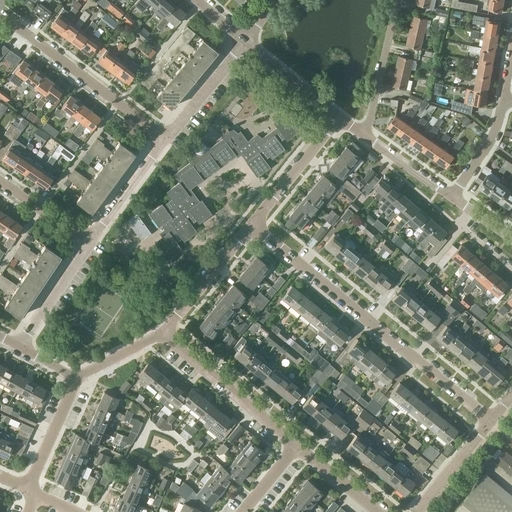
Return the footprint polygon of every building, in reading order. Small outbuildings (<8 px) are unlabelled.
[(29,10),(34,13),(42,3),(41,2),(42,0),(30,0),(34,3),(29,10)] [(151,3),(155,7),(156,7),(161,0),(138,0),(134,5),(142,12),(151,3)] [(175,5),(168,0),(161,0),(156,7),(155,7),(153,11),(162,19),(175,5)] [(437,0),(417,0),(417,4),(435,8),(437,0)] [(451,0),(450,7),(477,12),(478,5),(459,1),(458,0),(451,0)] [(502,11),(503,0),(482,0),(482,1),(488,2),(486,9),(502,11)] [(34,13),(40,17),(47,7),(42,3),(34,13)] [(106,8),(114,14),(117,10),(110,4),(106,8)] [(185,14),(175,5),(162,19),(156,26),(161,30),(170,20),(175,25),(185,14)] [(55,13),(47,7),(40,17),(47,23),(55,13)] [(50,26),(61,33),(69,22),(78,10),(73,7),(68,14),(62,10),(50,26)] [(448,11),(436,8),(435,14),(447,17),(448,11)] [(78,20),(77,20),(82,24),(83,23),(90,14),(85,11),(78,20)] [(118,24),(105,14),(102,18),(114,28),(118,24)] [(446,18),(434,15),(433,21),(445,23),(446,18)] [(427,20),(427,19),(414,16),(412,23),(414,23),(412,31),(424,34),(424,32),(425,28),(430,29),(431,21),(427,20)] [(487,25),(485,33),(497,35),(500,21),(488,19),(487,20),(474,17),(473,23),(487,25)] [(130,19),(126,24),(134,31),(138,27),(138,26),(130,19)] [(87,28),(92,31),(97,25),(92,21),(87,28)] [(65,37),(70,41),(79,29),(69,22),(61,33),(60,35),(63,38),(65,37)] [(445,26),(438,24),(436,31),(443,33),(445,26)] [(143,41),(147,37),(148,36),(138,27),(134,31),(133,33),(143,41)] [(186,27),(164,54),(194,80),(217,52),(211,46),(203,40),(195,49),(187,43),(195,34),(187,27),(186,27)] [(70,41),(80,48),(88,36),(79,29),(70,41)] [(430,34),(424,32),(424,34),(412,31),(410,38),(409,38),(407,45),(420,49),(423,36),(429,38),(430,34)] [(80,48),(79,49),(85,54),(86,52),(90,55),(98,44),(101,46),(103,42),(91,33),(88,37),(88,36),(80,48)] [(495,50),(497,35),(485,33),(482,48),(495,50)] [(147,37),(143,41),(144,42),(151,47),(153,49),(157,45),(147,37)] [(108,69),(116,57),(125,46),(120,42),(112,54),(103,47),(99,53),(102,56),(98,61),(97,63),(103,67),(104,66),(108,69)] [(144,42),(138,48),(145,54),(151,47),(144,42)] [(0,59),(8,49),(3,45),(0,49),(0,59)] [(492,64),(495,50),(482,48),(469,45),(468,51),(481,54),(480,61),(492,64)] [(150,58),(156,51),(153,49),(151,47),(145,54),(150,58)] [(4,58),(10,62),(15,54),(10,50),(4,58)] [(126,64),(129,61),(134,53),(130,50),(121,61),(116,57),(108,69),(117,76),(126,64)] [(21,58),(15,54),(10,62),(15,66),(21,58)] [(164,54),(140,83),(141,83),(164,102),(171,108),(194,80),(164,54)] [(410,74),(413,59),(400,56),(398,63),(399,64),(397,71),(410,74)] [(20,85),(25,79),(33,67),(33,66),(29,63),(28,63),(24,60),(6,84),(10,88),(15,81),(20,85)] [(129,61),(126,64),(117,76),(127,83),(136,72),(139,68),(129,61)] [(490,78),(492,64),(480,61),(477,75),(490,78)] [(33,67),(25,79),(20,85),(16,90),(21,94),(27,85),(32,89),(43,75),(43,73),(39,71),(37,71),(33,68),(33,67)] [(410,74),(397,71),(396,79),(394,78),(393,86),(406,89),(406,88),(411,89),(413,81),(408,80),(410,74)] [(127,83),(129,84),(137,75),(135,73),(127,83)] [(47,78),(43,75),(32,89),(26,97),(30,101),(39,90),(44,94),(53,82),(52,81),(49,78),(47,78)] [(477,75),(475,89),(487,92),(490,78),(477,75)] [(63,90),(53,82),(44,94),(36,105),(40,108),(49,97),(54,101),(63,90)] [(443,85),(436,83),(433,93),(440,95),(443,85)] [(485,106),(487,92),(475,89),(467,88),(464,103),(472,106),(472,104),(478,105),(478,106),(483,107),(483,106),(485,106)] [(411,95),(408,100),(419,106),(422,101),(411,95)] [(67,111),(72,115),(80,103),(71,96),(62,107),(58,112),(55,110),(50,118),(53,120),(54,119),(58,122),(67,111)] [(401,97),(390,96),(389,107),(399,108),(401,97)] [(472,106),(464,103),(454,100),(451,108),(471,114),(472,106)] [(90,111),(80,103),(72,115),(81,122),(90,111)] [(416,105),(411,109),(415,113),(420,106),(419,106),(416,105)] [(411,119),(415,113),(411,109),(406,116),(411,119)] [(100,118),(90,111),(81,122),(73,133),(78,137),(86,126),(92,130),(100,118)] [(30,112),(27,117),(26,117),(40,127),(44,121),(30,112)] [(192,151),(193,152),(187,159),(190,163),(173,175),(179,183),(167,192),(172,199),(163,206),(162,204),(162,205),(150,214),(149,214),(159,227),(161,226),(164,230),(159,234),(162,237),(154,243),(167,260),(181,250),(182,250),(176,242),(181,238),(183,241),(184,241),(196,232),(197,232),(191,224),(196,220),(198,223),(199,223),(202,220),(211,214),(202,200),(200,202),(190,188),(202,179),(202,180),(203,179),(201,177),(204,174),(206,177),(207,177),(206,176),(219,167),(219,168),(219,167),(217,165),(221,162),(223,165),(223,164),(235,155),(236,157),(240,154),(257,177),(270,167),(265,160),(270,156),(272,159),(285,149),(280,142),(285,138),(287,141),(300,132),(286,113),(273,123),(277,128),(262,139),(257,134),(248,142),(241,132),(237,134),(236,135),(235,135),(234,134),(229,130),(229,129),(228,128),(226,131),(226,132),(222,138),(223,139),(210,148),(201,141),(202,141),(201,141),(192,151)] [(408,123),(396,115),(392,120),(391,119),(388,124),(389,125),(401,134),(408,123)] [(462,122),(468,126),(471,120),(466,116),(462,122)] [(427,121),(422,117),(418,124),(423,127),(427,121)] [(4,135),(9,139),(16,127),(19,123),(15,120),(12,124),(11,124),(4,135)] [(69,120),(64,126),(68,130),(73,123),(69,120)] [(42,128),(50,133),(54,128),(46,122),(42,128)] [(420,132),(408,123),(401,134),(412,142),(420,132)] [(434,126),(430,132),(434,135),(439,129),(434,126)] [(22,131),(16,127),(9,139),(13,141),(14,142),(15,140),(22,131)] [(420,132),(412,142),(424,150),(431,140),(432,140),(434,135),(430,132),(429,132),(426,136),(420,132)] [(441,140),(446,144),(450,137),(446,134),(441,140)] [(79,145),(69,138),(65,144),(74,151),(79,145)] [(97,139),(87,151),(95,157),(96,156),(105,162),(98,172),(113,183),(121,172),(127,164),(135,154),(120,143),(112,153),(104,146),(105,145),(101,142),(97,139)] [(2,159),(13,166),(23,150),(25,147),(15,140),(14,142),(13,141),(10,146),(9,146),(1,158),(2,159)] [(443,148),(432,140),(431,140),(424,150),(436,158),(443,148)] [(458,142),(453,149),(458,152),(463,145),(458,142)] [(13,166),(23,173),(31,162),(25,157),(29,152),(30,153),(34,146),(28,143),(27,144),(25,147),(23,150),(13,166)] [(41,148),(31,162),(23,173),(34,181),(42,169),(46,163),(40,159),(44,153),(45,150),(46,144),(44,143),(41,148)] [(346,147),(337,158),(351,169),(364,152),(353,143),(348,149),(346,147)] [(59,144),(51,156),(56,159),(60,154),(71,161),(75,156),(59,144)] [(455,156),(443,148),(436,158),(448,167),(455,156)] [(46,163),(42,169),(34,181),(45,188),(49,184),(53,187),(58,180),(53,177),(53,176),(47,172),(56,159),(51,156),(46,163)] [(497,162),(507,169),(511,163),(501,156),(497,162)] [(351,169),(337,158),(329,168),(342,179),(351,169)] [(493,177),(496,173),(491,170),(486,167),(482,173),(482,172),(476,181),(481,184),(479,187),(489,194),(498,182),(497,182),(498,181),(493,177)] [(364,179),(368,183),(377,174),(372,169),(364,179)] [(74,170),(67,179),(70,181),(84,191),(77,201),(92,212),(100,202),(106,194),(113,183),(98,172),(91,182),(74,170)] [(323,176),(314,186),(331,200),(335,196),(331,193),(336,187),(323,176)] [(378,191),(374,196),(378,200),(379,199),(382,195),(391,185),(382,177),(378,182),(373,179),(361,192),(357,197),(354,201),(349,206),(350,208),(357,199),(358,200),(363,194),(366,197),(374,187),(378,191)] [(489,194),(499,202),(508,189),(498,182),(489,194)] [(357,197),(361,192),(351,184),(347,189),(357,197)] [(508,210),(509,208),(510,209),(511,205),(511,184),(511,185),(508,189),(499,202),(502,203),(501,205),(508,210)] [(383,212),(400,193),(391,185),(382,195),(379,199),(384,203),(379,208),(383,212)] [(328,204),(331,200),(314,186),(306,196),(319,207),(324,201),(328,204)] [(357,197),(347,189),(343,194),(349,199),(346,202),(347,203),(346,204),(349,206),(354,201),(357,197)] [(400,193),(383,212),(388,216),(396,206),(401,211),(409,201),(400,193)] [(311,217),(319,207),(306,196),(298,207),(311,217)] [(418,208),(409,201),(401,211),(398,215),(402,219),(398,224),(402,227),(402,228),(407,222),(410,218),(418,208)] [(302,228),(311,217),(298,207),(289,217),(290,218),(285,224),(292,230),(297,224),(302,228)] [(354,212),(348,208),(341,217),(346,221),(354,212)] [(419,226),(428,216),(418,208),(410,218),(407,222),(416,230),(419,226)] [(333,210),(328,215),(335,221),(339,216),(333,210)] [(12,219),(2,212),(0,214),(0,236),(3,232),(12,219)] [(376,220),(367,213),(364,217),(373,225),(376,220)] [(141,240),(151,233),(137,214),(127,221),(141,240)] [(332,225),(335,221),(328,215),(325,219),(332,225)] [(437,224),(428,216),(419,226),(424,230),(415,240),(420,244),(437,224)] [(22,226),(12,219),(3,232),(10,236),(3,245),(9,249),(15,239),(14,238),(22,226)] [(362,220),(357,226),(362,230),(367,224),(362,220)] [(367,224),(362,230),(367,233),(371,228),(367,224)] [(398,224),(394,229),(397,232),(402,227),(398,224)] [(432,238),(437,242),(434,246),(439,250),(447,240),(442,236),(446,232),(437,224),(420,244),(424,247),(432,238)] [(327,231),(322,226),(313,237),(318,241),(327,231)] [(371,228),(367,233),(371,237),(375,232),(371,228)] [(325,246),(334,253),(344,241),(335,234),(325,246)] [(344,241),(334,253),(344,261),(354,249),(357,245),(347,238),(344,241)] [(382,245),(386,249),(391,244),(386,240),(382,245)] [(51,271),(61,256),(45,245),(38,256),(29,250),(30,248),(22,243),(18,249),(13,256),(21,261),(22,259),(31,265),(24,276),(40,286),(51,271)] [(394,247),(391,244),(386,249),(390,252),(394,247)] [(132,260),(113,245),(109,250),(127,266),(132,260)] [(451,256),(461,264),(471,253),(461,245),(457,249),(453,245),(437,263),(442,267),(451,256)] [(439,250),(434,246),(427,255),(431,259),(439,250)] [(383,247),(378,253),(381,256),(386,250),(385,249),(383,247)] [(363,257),(354,249),(344,261),(354,269),(363,257)] [(423,259),(414,252),(410,256),(419,264),(423,259)] [(470,272),(480,261),(471,253),(461,264),(466,269),(456,281),(459,284),(470,272)] [(362,276),(363,277),(373,265),(367,260),(370,257),(366,254),(363,257),(354,269),(358,272),(357,274),(361,277),(362,276)] [(256,256),(248,267),(261,277),(272,264),(266,259),(264,262),(256,256)] [(402,267),(407,272),(415,263),(409,258),(402,267)] [(489,269),(480,261),(470,272),(476,277),(469,285),(467,284),(462,290),(467,294),(479,280),(489,269)] [(415,263),(407,272),(412,275),(419,267),(418,265),(415,263)] [(373,265),(363,277),(373,285),(383,273),(386,268),(382,265),(378,269),(373,265)] [(261,277),(248,267),(239,277),(253,288),(261,277)] [(488,288),(498,277),(489,269),(479,280),(485,285),(478,293),(481,296),(488,288)] [(392,281),(383,273),(373,285),(372,286),(376,290),(377,289),(382,293),(392,281)] [(40,286),(24,276),(17,286),(1,275),(0,275),(0,288),(11,296),(4,306),(20,316),(30,302),(40,286)] [(272,286),(277,290),(285,280),(280,276),(272,286)] [(498,277),(488,288),(494,293),(487,301),(493,306),(500,298),(497,296),(507,284),(498,277)] [(426,286),(430,290),(436,284),(431,280),(426,286)] [(233,284),(225,295),(238,305),(246,295),(233,284)] [(436,284),(430,290),(440,298),(445,292),(436,284)] [(282,297),(291,305),(301,293),(292,285),(282,297)] [(401,306),(411,294),(401,286),(391,298),(401,306)] [(260,292),(256,297),(265,304),(269,300),(260,292)] [(216,305),(229,316),(234,310),(236,312),(239,312),(241,309),(237,306),(238,305),(225,295),(223,293),(214,304),(216,305)] [(306,296),(301,293),(291,305),(301,313),(311,301),(310,300),(310,298),(307,296),(306,296)] [(421,302),(411,294),(401,306),(410,314),(421,302)] [(459,302),(467,308),(472,302),(465,296),(459,302)] [(256,297),(252,302),(261,309),(265,304),(256,297)] [(446,309),(450,312),(458,304),(458,303),(454,299),(446,309)] [(310,321),(318,312),(321,309),(311,301),(301,313),(310,321)] [(421,302),(410,314),(420,322),(430,310),(421,302)] [(458,304),(450,312),(455,316),(455,317),(463,308),(458,304)] [(216,305),(210,312),(207,315),(221,326),(229,316),(216,305)] [(503,315),(505,312),(507,309),(503,305),(498,311),(503,315)] [(270,313),(265,309),(258,318),(263,322),(270,313)] [(325,312),(321,309),(318,312),(310,321),(320,329),(330,317),(325,312)] [(480,309),(475,315),(481,320),(486,314),(480,309)] [(440,318),(434,312),(430,310),(420,322),(429,330),(440,318)] [(221,326),(207,315),(199,326),(204,331),(201,334),(208,340),(211,336),(212,337),(221,326)] [(327,341),(330,337),(340,325),(335,321),(336,319),(333,317),(331,318),(330,317),(320,329),(317,333),(327,341)] [(242,319),(239,323),(245,329),(249,325),(242,319)] [(472,324),(477,328),(481,323),(477,319),(472,324)] [(269,332),(270,332),(261,325),(256,321),(248,330),(253,334),(257,329),(266,336),(269,332)] [(241,333),(245,329),(239,323),(235,328),(241,333)] [(486,326),(481,323),(477,328),(481,332),(486,326)] [(344,328),(340,325),(330,337),(327,341),(326,342),(328,344),(330,346),(332,344),(333,344),(334,343),(336,343),(337,344),(339,345),(349,333),(348,331),(348,330),(345,328),(344,328)] [(446,346),(460,329),(456,325),(454,326),(453,327),(451,327),(449,327),(448,327),(448,326),(446,326),(436,338),(446,346)] [(277,334),(281,337),(285,333),(281,330),(280,330),(275,326),(272,331),(277,335),(277,334)] [(446,346),(456,354),(466,341),(460,337),(464,332),(460,329),(446,346)] [(502,330),(498,334),(508,343),(511,338),(502,330)] [(236,340),(231,336),(222,346),(227,350),(236,340)] [(492,341),(496,345),(500,339),(496,336),(492,341)] [(237,351),(234,355),(243,363),(254,351),(245,343),(246,342),(245,340),(242,337),(233,348),(237,351)] [(270,342),(274,345),(276,343),(279,340),(275,337),(270,342)] [(367,347),(357,339),(347,351),(353,356),(350,360),(354,364),(357,360),(357,359),(367,347)] [(505,343),(500,339),(496,345),(500,348),(505,343)] [(276,343),(274,345),(278,348),(282,343),(279,340),(276,343)] [(290,346),(300,353),(304,349),(294,341),(290,346)] [(456,354),(465,362),(475,349),(466,341),(456,354)] [(377,355),(367,347),(357,359),(357,360),(366,367),(377,355)] [(284,354),(293,361),(298,355),(289,348),(284,354)] [(318,352),(313,348),(309,353),(314,357),(317,353),(318,352)] [(304,349),(300,353),(304,357),(304,359),(309,363),(312,359),(314,357),(309,353),(304,349)] [(465,362),(475,370),(485,357),(475,349),(465,362)] [(243,363),(253,371),(263,359),(254,351),(243,363)] [(511,365),(511,364),(511,357),(506,352),(502,357),(511,365)] [(321,366),(325,361),(330,364),(317,353),(314,357),(312,359),(321,366)] [(298,355),(293,361),(293,362),(294,361),(297,364),(302,359),(298,356),(298,355)] [(377,355),(366,367),(373,373),(369,377),(372,380),(386,363),(377,355)] [(495,365),(498,361),(495,358),(493,358),(490,362),(485,357),(475,370),(485,377),(495,365)] [(262,379),(273,366),(263,359),(253,371),(262,379)] [(309,363),(318,370),(322,374),(330,364),(325,361),(321,366),(312,359),(309,363)] [(149,364),(148,363),(139,375),(144,380),(140,384),(144,388),(148,383),(158,371),(154,367),(154,366),(151,363),(149,364)] [(386,363),(372,380),(375,383),(379,378),(386,383),(396,371),(386,363)] [(330,364),(322,374),(327,378),(335,368),(330,364)] [(13,371),(2,365),(0,369),(0,381),(6,385),(13,371)] [(504,373),(495,365),(485,377),(494,385),(504,373)] [(272,387),(282,374),(273,366),(262,379),(272,387)] [(315,383),(322,374),(318,370),(310,379),(315,383)] [(24,377),(13,371),(6,385),(11,388),(8,393),(13,396),(16,391),(24,377)] [(158,371),(148,383),(158,391),(168,379),(158,371)] [(272,387),(282,395),(292,383),(282,374),(272,387)] [(327,378),(322,374),(315,383),(320,387),(327,378)] [(27,397),(35,383),(24,377),(16,391),(27,397)] [(170,378),(168,379),(158,391),(167,398),(177,386),(173,383),(173,381),(170,378)] [(341,387),(346,392),(350,387),(347,384),(341,379),(336,385),(340,389),(341,387)] [(131,385),(126,381),(119,390),(124,394),(131,385)] [(45,389),(35,383),(27,397),(24,401),(31,405),(34,401),(38,403),(45,389)] [(292,383),(282,395),(292,403),(302,391),(292,383)] [(409,391),(400,383),(390,395),(400,403),(409,391)] [(177,406),(182,400),(187,394),(188,393),(183,389),(182,390),(177,386),(167,398),(163,404),(173,412),(177,406)] [(356,392),(350,387),(346,392),(356,400),(356,399),(360,394),(364,390),(360,387),(356,392)] [(182,400),(192,408),(202,396),(192,388),(188,393),(187,394),(182,400)] [(341,391),(336,396),(340,399),(345,394),(341,391)] [(409,411),(419,399),(409,391),(400,403),(409,411)] [(104,392),(99,403),(114,410),(119,398),(104,392)] [(322,402),(312,394),(302,406),(312,414),(322,402)] [(349,397),(345,394),(340,399),(344,403),(349,397)] [(356,399),(370,411),(378,401),(373,398),(368,403),(362,398),(363,396),(360,394),(356,399)] [(202,396),(192,408),(202,416),(212,404),(202,396)] [(140,404),(144,407),(148,402),(144,399),(140,404)] [(428,406),(419,399),(409,411),(418,418),(418,419),(428,406)] [(383,405),(378,401),(370,411),(375,415),(383,405)] [(322,422),(332,410),(322,402),(312,414),(322,422)] [(109,421),(114,410),(99,403),(94,415),(109,421)] [(221,411),(212,404),(202,416),(206,420),(203,424),(203,426),(207,429),(211,424),(221,411)] [(438,414),(428,406),(418,419),(418,418),(415,422),(418,425),(420,424),(422,422),(428,427),(438,414)] [(355,419),(360,423),(368,413),(363,409),(355,419)] [(341,418),(332,410),(322,422),(331,430),(341,418)] [(231,419),(221,411),(211,424),(207,429),(221,441),(231,428),(227,424),(231,419)] [(35,425),(37,419),(21,412),(19,417),(35,425)] [(373,417),(368,413),(360,423),(365,427),(373,417)] [(167,419),(166,420),(160,427),(161,427),(163,429),(168,429),(168,426),(172,422),(171,422),(175,417),(171,414),(167,419)] [(390,414),(383,422),(387,425),(393,416),(390,414)] [(437,435),(448,422),(438,414),(428,427),(437,435)] [(94,415),(89,426),(98,430),(104,432),(109,421),(94,415)] [(161,427),(160,427),(166,420),(162,416),(155,424),(160,428),(161,427)] [(341,418),(331,430),(341,438),(351,425),(341,418)] [(397,425),(393,421),(389,426),(393,430),(397,425)] [(457,430),(448,422),(437,435),(447,443),(457,430)] [(23,423),(20,428),(31,433),(33,428),(23,423)] [(184,429),(188,432),(192,427),(188,424),(184,429)] [(402,429),(397,425),(393,430),(398,434),(402,429)] [(98,430),(89,426),(84,437),(92,441),(99,444),(104,432),(98,430)] [(197,431),(192,427),(188,432),(192,436),(197,431)] [(18,434),(29,438),(31,433),(20,428),(18,434)] [(240,433),(235,429),(227,438),(232,442),(240,433)] [(391,432),(387,429),(382,434),(387,438),(391,432)] [(395,436),(391,432),(387,438),(391,441),(395,436)] [(0,454),(7,457),(11,450),(13,445),(14,443),(7,440),(9,435),(4,433),(2,438),(0,442),(0,454)] [(72,446),(86,452),(92,441),(84,437),(77,434),(75,433),(72,440),(74,441),(72,446)] [(16,439),(26,444),(29,438),(18,434),(16,439)] [(346,447),(356,456),(366,443),(356,435),(346,447)] [(408,442),(412,445),(416,440),(412,437),(408,442)] [(13,445),(24,449),(26,444),(16,439),(14,443),(13,445)] [(366,443),(356,456),(365,463),(376,451),(370,446),(373,443),(369,440),(366,443)] [(421,444),(416,440),(412,445),(416,449),(421,444)] [(250,441),(242,450),(256,461),(257,462),(261,456),(260,456),(264,452),(250,441)] [(223,444),(219,448),(225,453),(228,448),(223,444)] [(401,449),(406,453),(410,448),(406,444),(401,449)] [(430,444),(426,449),(435,457),(439,452),(430,444)] [(454,448),(450,444),(442,453),(447,457),(454,448)] [(13,445),(11,450),(21,455),(24,449),(13,445)] [(67,457),(82,463),(84,457),(89,460),(91,454),(86,452),(72,446),(69,450),(68,450),(65,456),(65,457),(66,457),(67,457)] [(410,448),(406,453),(410,457),(415,452),(410,448)] [(432,461),(435,457),(426,449),(422,454),(432,461)] [(253,466),(252,465),(256,461),(242,450),(234,460),(248,471),(249,471),(253,466)] [(511,476),(511,457),(504,450),(494,461),(511,476)] [(385,459),(376,451),(365,463),(375,471),(385,459)] [(420,456),(416,461),(426,469),(429,464),(420,456)] [(60,468),(76,475),(82,463),(67,457),(66,457),(65,457),(60,468)] [(135,471),(133,475),(152,484),(154,479),(149,477),(152,470),(144,467),(146,463),(137,459),(132,470),(135,471)] [(185,469),(190,473),(198,463),(193,459),(185,469)] [(199,463),(204,468),(208,464),(202,459),(199,463)] [(375,471),(384,479),(395,466),(385,459),(375,471)] [(230,463),(222,466),(234,476),(240,481),(240,480),(241,481),(245,476),(245,475),(248,471),(234,460),(231,463),(230,463)] [(384,479),(394,487),(405,475),(404,474),(408,470),(409,469),(399,461),(395,466),(384,479)] [(422,474),(426,469),(416,461),(412,465),(422,474)] [(220,464),(212,474),(226,485),(227,486),(232,480),(231,480),(234,476),(222,466),(220,464)] [(81,477),(76,475),(60,468),(60,467),(54,481),(64,485),(64,484),(71,486),(74,480),(79,482),(81,477)] [(412,490),(410,488),(414,482),(409,478),(412,473),(408,470),(404,474),(405,475),(394,487),(404,495),(405,494),(407,496),(412,490)] [(511,511),(511,496),(484,473),(452,511),(511,511)] [(223,489),(226,485),(212,474),(204,484),(218,495),(219,495),(224,490),(223,489)] [(133,475),(127,487),(142,493),(145,486),(150,488),(152,484),(133,475)] [(170,480),(163,477),(159,487),(166,490),(170,480)] [(300,489),(314,501),(322,492),(308,480),(300,489)] [(89,494),(93,483),(88,481),(83,492),(89,494)] [(189,494),(180,487),(172,482),(170,487),(185,499),(189,494)] [(184,482),(180,487),(189,494),(193,490),(184,482)] [(215,499),(218,495),(204,484),(196,493),(210,505),(211,504),(212,505),(216,499),(215,499)] [(127,487),(122,498),(137,504),(142,493),(127,487)] [(306,511),(314,501),(300,489),(292,499),(306,511)] [(122,498),(117,509),(123,511),(133,511),(134,510),(140,511),(142,507),(137,504),(122,498)] [(284,509),(288,511),(305,511),(306,511),(292,499),(292,500),(291,499),(286,504),(287,505),(284,509)] [(333,501),(326,511),(327,511),(332,511),(338,505),(333,501)] [(184,503),(179,511),(199,511),(200,510),(184,503)]
